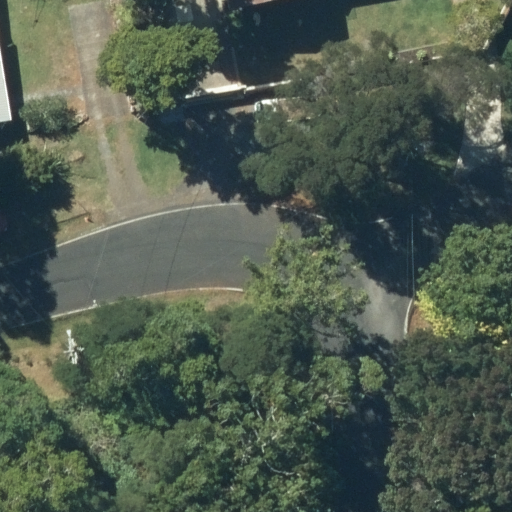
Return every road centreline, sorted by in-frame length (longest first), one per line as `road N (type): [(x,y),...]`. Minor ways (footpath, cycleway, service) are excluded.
road 1 (residential): [(0,309),(163,244),(277,227),(356,288)]
road 2 (residential): [(356,288),(373,375),(360,461),(338,511)]
road 3 (residential): [(356,288),(511,174)]
